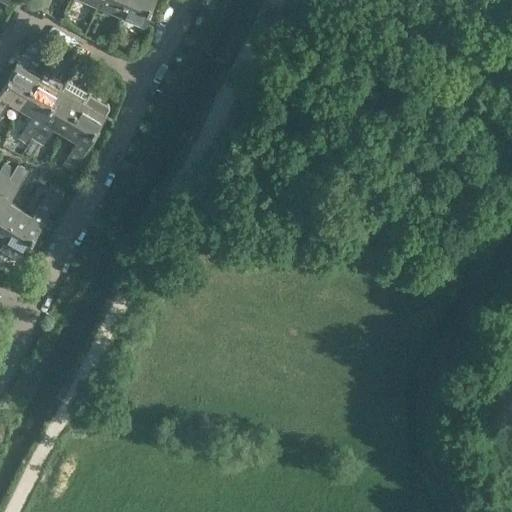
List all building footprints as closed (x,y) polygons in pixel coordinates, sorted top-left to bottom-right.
[(99,0),(98,3),(121,13),(126,0),(99,0)] [(126,0),(121,13),(145,23),(155,0),(126,0)] [(22,107),(39,77),(16,64),(0,92),(0,117),(10,100),(22,107)] [(22,107),(33,113),(18,138),(29,144),(33,138),(61,90),(39,77),(22,107)] [(61,90),(33,138),(44,144),(54,126),(66,132),(88,92),(68,80),(61,90)] [(109,104),(88,92),(66,132),(77,139),(67,158),(77,164),(105,116),(110,108),(109,104)] [(0,168),(0,192),(14,167),(4,161),(0,168)] [(14,167),(0,192),(0,235),(4,238),(22,207),(11,200),(28,169),(17,162),(14,167)] [(22,207),(4,238),(27,251),(53,205),(63,189),(51,182),(33,213),(22,207)] [(23,266),(24,267),(31,271),(38,259),(37,258),(31,254),(23,266)]
